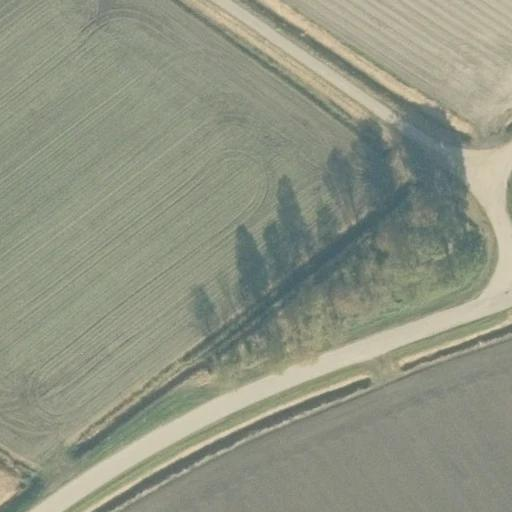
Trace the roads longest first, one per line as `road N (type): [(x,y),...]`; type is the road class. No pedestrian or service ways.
road 1 (tertiary): [(46,511),(164,436),(305,370),(511,298)]
road 2 (unclassified): [(480,177),(224,0)]
